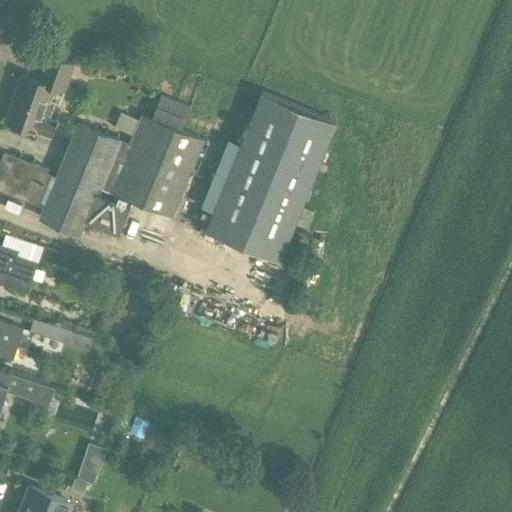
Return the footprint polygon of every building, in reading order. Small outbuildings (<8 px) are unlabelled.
[(46,52),(37,80),(21,75),(5,121),(38,132),(39,129),(43,130),(42,134),(50,137),(56,122),(48,119),(54,103),(49,102),(54,86),(66,90),(75,62),(46,52)] [(314,211),(302,206),(336,122),(262,91),(207,228),(281,258),(295,224),(307,229),(314,211)] [(131,143),(82,123),(43,218),(80,233),(85,221),(118,234),(129,205),(97,193),(100,184),(173,214),(204,138),(180,129),(190,106),(161,94),(151,117),(143,114),(131,143)] [(122,111),(116,127),(135,135),(141,119),(122,111)] [(0,190),(34,202),(46,167),(4,152),(0,164),(0,190)] [(0,282),(27,291),(37,261),(17,255),(18,250),(2,245),(0,244),(0,282)] [(37,262),(71,273),(77,257),(43,246),(37,262)] [(55,325),(74,332),(76,323),(64,319),(66,315),(59,313),(55,325)] [(23,328),(4,321),(0,320),(0,353),(13,358),(23,328)] [(74,332),(55,325),(42,321),(39,333),(70,343),(74,332)] [(48,407),(54,389),(7,373),(3,384),(0,382),(0,414),(8,391),(33,399),(32,402),(48,407)] [(145,435),(150,423),(134,417),(130,429),(145,435)] [(75,478),(72,484),(77,486),(76,489),(82,491),(85,490),(88,482),(75,478)] [(66,500),(59,497),(30,486),(24,500),(26,500),(21,511),(66,511),(68,510),(63,508),(66,500)]
